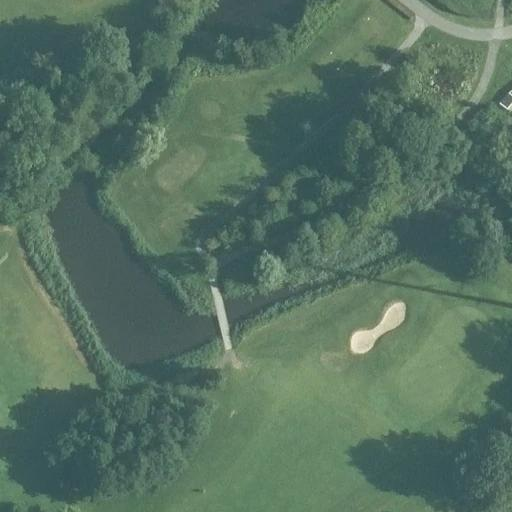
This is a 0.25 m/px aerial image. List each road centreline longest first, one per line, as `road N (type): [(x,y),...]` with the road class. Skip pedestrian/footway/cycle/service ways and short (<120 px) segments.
road 1 (track): [(78,400),(103,402),(207,371),(228,357),(211,273),(216,264),(322,222),(447,135),(480,90),(501,0)]
road 2 (track): [(211,273),(199,237),(384,69),(423,14)]
